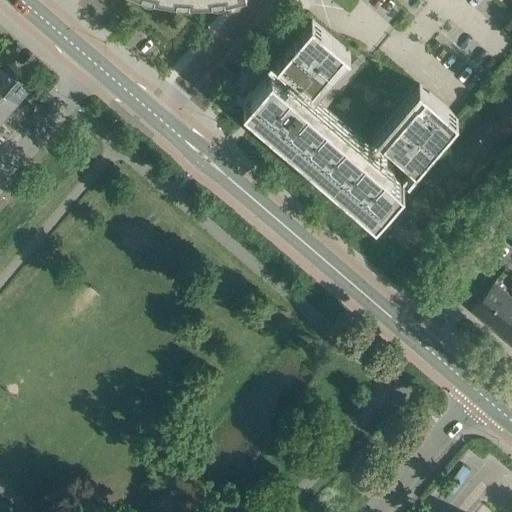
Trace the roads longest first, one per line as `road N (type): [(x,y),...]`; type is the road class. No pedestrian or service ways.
road 1 (tertiary): [(411,335),(159,118)]
road 2 (residential): [(159,118),(260,0)]
road 3 (residential): [(378,511),(480,394)]
road 4 (residential): [(411,335),(511,219)]
road 5 (residential): [(0,176),(96,65)]
